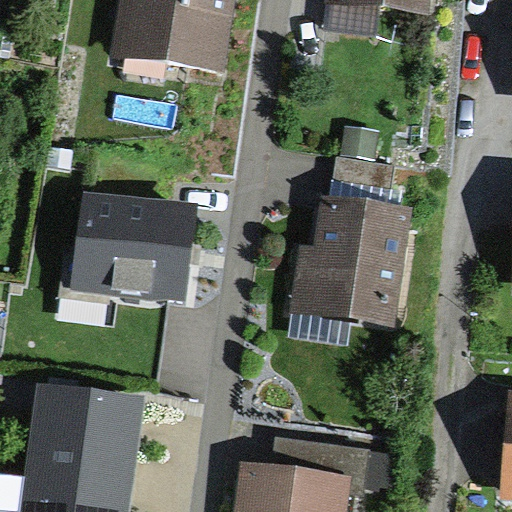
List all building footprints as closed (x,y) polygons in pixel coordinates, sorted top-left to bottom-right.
[(119,0),(109,53),(225,76),(240,0),(119,0)] [(428,12),(430,0),(328,0),(325,28),(378,36),(384,2),(428,12)] [(348,125),(342,155),(375,161),(380,131),(348,125)] [(394,329),(413,210),(387,205),(393,167),(335,158),(330,193),(322,192),(313,244),(301,242),(290,312),(394,329)] [(191,217),(89,205),(78,289),(181,302),(191,217)] [(32,511),(123,511),(137,408),(47,397),(32,511)] [(243,466),(237,511),(347,511),(351,480),(393,485),(397,453),(273,439),(269,469),(243,466)]
